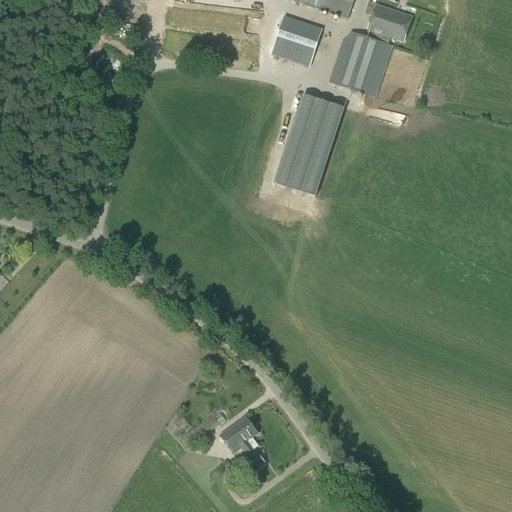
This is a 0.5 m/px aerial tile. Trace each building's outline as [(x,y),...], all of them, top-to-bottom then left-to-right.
[(347,20),(354,0),(289,0),(289,1),(347,20)] [(396,12),(399,3),(390,0),(377,0),(376,5),(369,2),(366,13),(373,15),(365,38),(351,33),(344,40),(330,84),(375,98),(392,47),(388,45),(391,38),(404,42),(412,18),(396,12)] [(309,69),(322,30),(283,17),(271,56),(309,69)] [(344,110),(303,96),(302,99),(275,184),(280,186),(316,197),(343,114),(344,110)] [(189,447),(219,425),(212,416),(182,438),(189,447)] [(245,433),(253,427),(246,418),(221,436),(234,454),(241,449),(241,448),(243,447),(240,442),(244,439),(241,436),(242,435),(241,433),(243,431),(245,433)] [(241,448),(241,449),(251,462),(244,467),(250,474),(265,464),(255,449),(259,447),(253,439),(258,435),(253,427),(245,433),(243,431),(241,433),(242,435),(241,436),(244,439),(240,442),(243,447),(241,448)] [(245,499),(254,492),(247,483),(237,490),(245,499)]
